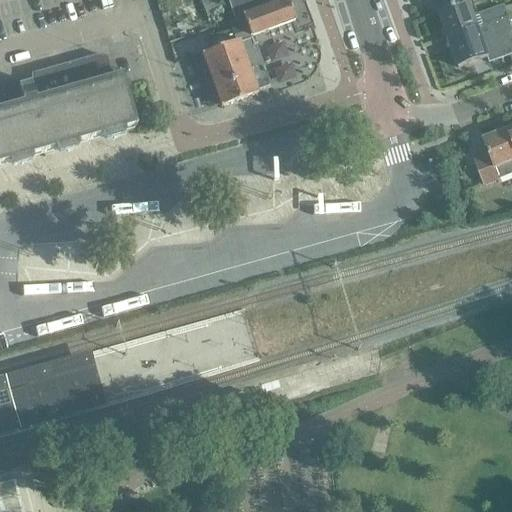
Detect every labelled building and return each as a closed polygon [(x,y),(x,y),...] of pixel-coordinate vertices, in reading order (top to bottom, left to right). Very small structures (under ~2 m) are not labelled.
[(221,15),(214,0),(199,0),(208,20),(221,15)] [(250,37),(251,40),(251,39),(251,38),(294,22),(286,1),(285,1),(284,0),(226,0),(234,21),(242,18),(245,27),(230,32),(233,41),(235,40),(236,43),(250,37)] [(433,0),(439,15),(469,4),(467,0),(433,0)] [(474,17),(469,4),(439,15),(448,40),(509,19),(504,7),(474,17)] [(511,28),(509,19),(448,40),(459,69),(487,59),(489,65),(511,56),(511,28)] [(269,88),(251,40),(239,44),(238,43),(234,44),(230,32),(210,39),(215,51),(201,56),(220,108),(257,95),(256,93),(269,88)] [(0,165),(136,127),(123,81),(121,81),(120,76),(112,79),(106,59),(101,56),(31,76),(30,84),(18,87),(13,81),(0,84),(0,165)] [(275,79),(291,73),(287,59),(270,65),(275,79)] [(295,79),(279,81),(281,99),(298,97),(295,79)] [(511,143),(508,133),(498,137),(496,134),(486,138),(487,141),(485,142),(490,155),(474,161),(484,188),(501,182),(500,181),(511,176),(511,143)] [(299,249),(341,241),(337,223),(316,228),(311,205),(291,209),(299,249)] [(213,403),(219,422),(252,412),(246,393),(213,403)]
